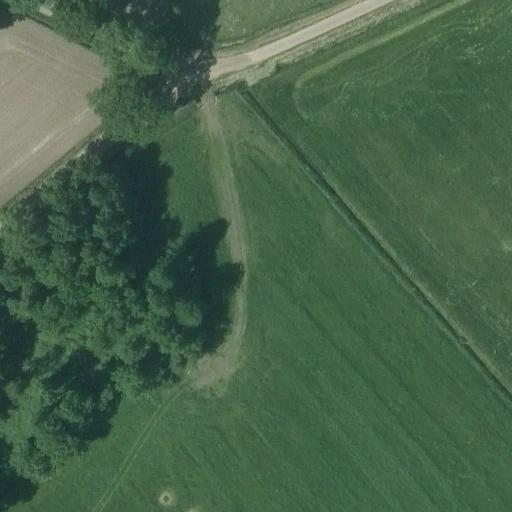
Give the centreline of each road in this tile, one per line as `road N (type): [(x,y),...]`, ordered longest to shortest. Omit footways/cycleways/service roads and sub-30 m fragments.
road 1 (track): [(0,231),(198,78)]
road 2 (unclassified): [(198,78),(369,0)]
road 3 (track): [(32,0),(161,69),(198,78)]
